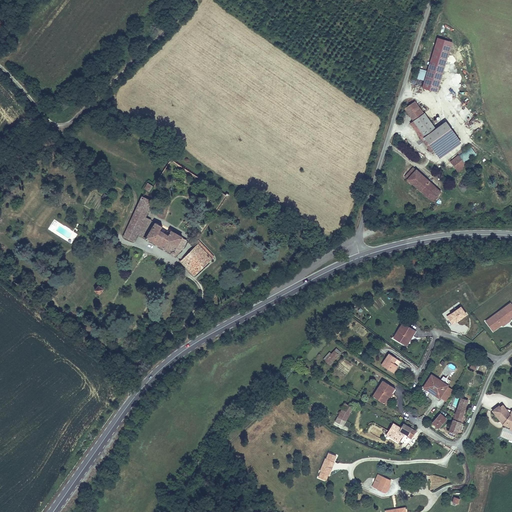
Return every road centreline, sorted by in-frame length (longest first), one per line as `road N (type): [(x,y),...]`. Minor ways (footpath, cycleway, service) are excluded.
road 1 (primary): [(360,257),(170,359),(132,398),(52,511)]
road 2 (residential): [(360,257),(356,228),(430,0)]
road 3 (residential): [(190,0),(66,123),(50,121),(0,63)]
road 4 (residential): [(499,359),(459,441),(402,412)]
road 5 (primary): [(511,235),(443,236),(360,257)]
